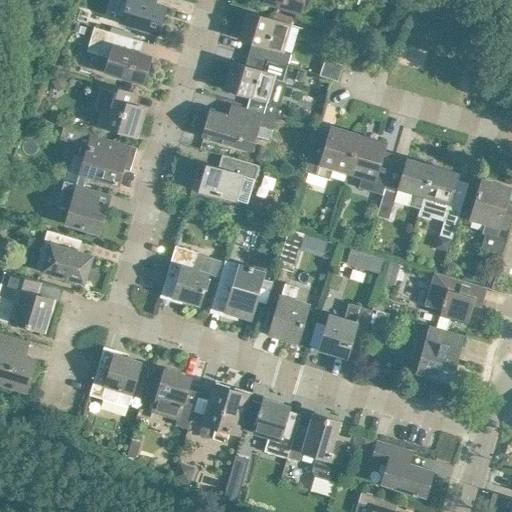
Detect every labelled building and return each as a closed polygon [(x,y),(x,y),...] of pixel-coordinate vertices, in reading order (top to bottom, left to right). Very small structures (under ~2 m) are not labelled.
[(158,34),(166,7),(154,3),(155,0),(114,0),(110,15),(122,18),(121,22),(158,34)] [(263,0),(263,4),(277,9),(293,13),(299,15),(303,0),(263,0)] [(282,51),(290,25),(293,13),(277,9),(274,20),(247,12),(239,39),(252,43),(248,54),(287,66),(291,53),(282,51)] [(143,84),(151,57),(139,53),(143,42),(94,27),(86,51),(109,58),(104,72),(143,84)] [(283,78),(287,66),(248,54),(245,66),(232,62),(224,89),(225,89),(267,102),(275,76),(283,78)] [(136,135),(144,109),(132,105),(135,94),(99,83),(92,108),(103,111),(99,125),(136,135)] [(268,140),(275,117),(233,104),(229,116),(210,110),(202,137),(250,151),(255,136),(268,140)] [(132,147),(63,127),(59,138),(81,145),(78,156),(85,158),(80,174),(116,184),(121,169),(125,170),(132,147)] [(347,172),(357,135),(331,127),(329,135),(317,131),(305,172),(329,179),(332,167),(347,172)] [(385,143),(381,142),(357,135),(347,172),(362,176),(358,187),(382,195),(393,160),(395,154),(383,151),(385,143)] [(247,204),(258,166),(222,155),(218,168),(195,161),(187,186),(235,201),(235,200),(247,204)] [(419,208),(432,166),(407,158),(405,163),(393,160),(382,195),(376,216),(388,220),(398,188),(412,192),(408,205),(419,208)] [(468,183),(456,180),(458,173),(432,166),(419,208),(417,216),(430,220),(436,199),(449,203),(439,235),(451,239),(468,183)] [(98,233),(109,195),(64,181),(56,205),(69,209),(65,223),(98,233)] [(511,211),(503,209),(509,189),(482,181),(479,191),(477,190),(475,195),(478,196),(471,218),(485,222),(478,246),(502,253),(511,219),(511,211)] [(292,272),(303,234),(288,229),(277,267),(292,272)] [(83,283),(91,256),(78,252),(81,241),(47,230),(35,269),(83,283)] [(199,305),(208,274),(219,278),(224,260),(175,246),(159,297),(161,298),(165,281),(176,284),(172,297),(199,305)] [(224,260),(219,278),(210,308),(250,320),(265,272),(252,268),(253,266),(248,265),(248,267),(224,260)] [(43,332),(53,300),(36,295),(39,282),(5,272),(0,287),(0,295),(15,300),(9,321),(43,332)] [(481,307),(486,288),(434,272),(424,305),(441,310),(439,315),(467,324),(473,304),(481,307)] [(284,283),(269,334),(296,342),(307,305),(294,301),(298,288),(284,283)] [(351,340),(362,343),(362,344),(372,310),(348,303),(343,320),(329,315),(319,349),(346,357),(351,340)] [(382,339),(389,314),(376,310),(369,335),(382,339)] [(450,381),(455,364),(458,351),(459,352),(463,336),(464,337),(464,336),(430,326),(417,372),(450,381)] [(0,383),(25,392),(35,360),(24,357),(28,342),(0,333),(0,383)] [(115,355),(116,351),(103,347),(89,395),(128,407),(132,393),(131,393),(140,363),(115,355)] [(187,389),(190,378),(164,370),(151,411),(177,419),(175,426),(187,429),(198,392),(187,389)] [(240,435),(253,390),(252,390),(250,395),(239,392),(239,393),(213,385),(202,424),(215,428),(212,439),(225,443),(229,431),(240,435)] [(264,451),(287,458),(298,424),(285,420),(289,407),(263,399),(259,411),(258,411),(257,414),(258,415),(253,432),(268,437),(264,451)] [(339,422),(335,420),(313,414),(302,452),(314,456),(310,471),(313,476),(334,482),(347,438),(336,435),(339,422)] [(424,497),(432,470),(405,462),(408,450),(378,441),(378,442),(355,435),(351,446),(374,453),(372,460),(387,465),(382,484),(424,497)] [(397,501),(361,490),(354,511),(394,511),(397,501)] [(511,511),(511,503),(509,511),(508,511),(489,506),(486,511),(511,511)]
